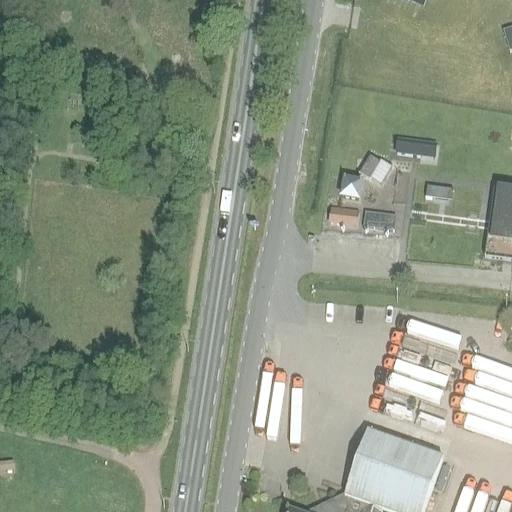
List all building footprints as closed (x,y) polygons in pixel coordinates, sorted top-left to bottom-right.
[(402,0),(421,9),(424,0),(402,0)] [(508,53),(511,50),(511,28),(501,32),(508,53)] [(435,144),(395,143),(395,157),(435,158),(435,144)] [(382,183),(387,166),(371,160),(365,178),(382,183)] [(355,200),(357,180),(336,178),(335,198),(355,200)] [(493,192),(484,260),(511,263),(511,192),(497,191),(497,192),(493,192)] [(325,223),(353,230),(358,213),(330,206),(325,223)] [(425,511),(443,460),(368,433),(350,481),(345,497),(343,496),(309,511),(363,511),(365,506),(382,511),(425,511)]
